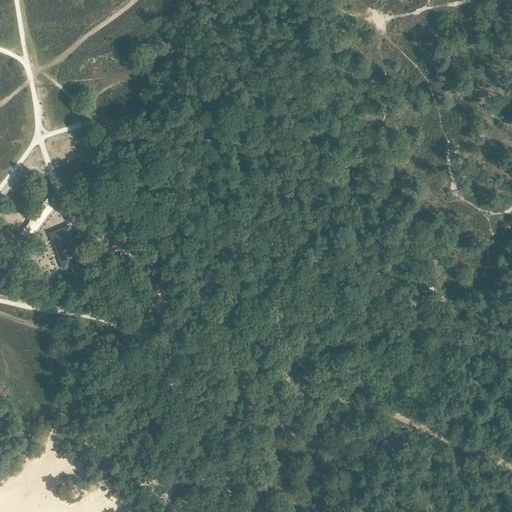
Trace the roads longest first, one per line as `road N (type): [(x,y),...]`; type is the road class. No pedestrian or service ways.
road 1 (track): [(511,465),(380,409),(171,343)]
road 2 (unknown): [(363,511),(332,447),(283,426),(237,379),(162,367)]
road 3 (unknown): [(168,377),(0,313)]
road 4 (track): [(171,343),(147,269),(110,230),(87,244)]
